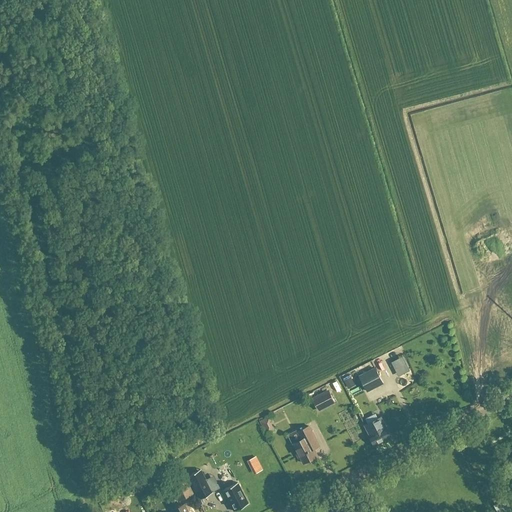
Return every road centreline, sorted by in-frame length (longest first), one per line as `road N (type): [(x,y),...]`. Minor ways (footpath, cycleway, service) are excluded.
road 1 (track): [(96,511),(56,306),(0,106)]
road 2 (tertiary): [(277,511),(511,390)]
